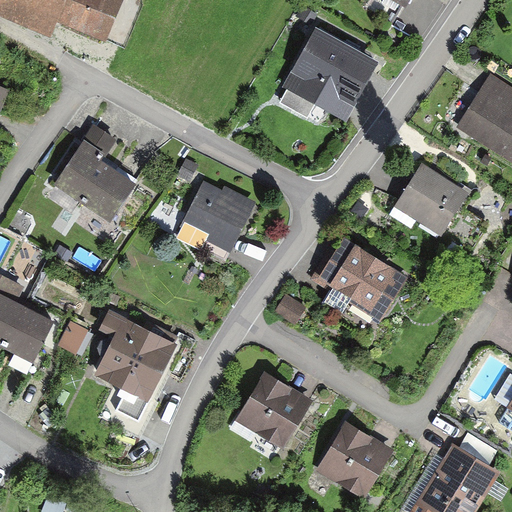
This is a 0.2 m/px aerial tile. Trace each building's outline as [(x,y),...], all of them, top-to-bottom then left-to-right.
[(14,0),(0,0),(0,14),(51,36),(59,18),(14,0)] [(14,0),(59,18),(107,37),(121,0),(14,0)] [(381,60),(317,25),(284,86),(348,121),(381,60)] [(511,85),(491,73),(457,127),(511,161),(511,85)] [(0,114),(11,89),(0,83),(0,114)] [(84,202),(110,163),(104,159),(119,138),(95,122),(55,183),(84,202)] [(200,164),(187,158),(178,175),(191,182),(200,164)] [(477,193),(423,161),(395,206),(449,239),(443,250),(465,263),(490,222),(468,208),(477,193)] [(138,182),(110,163),(84,202),(112,221),(138,182)] [(223,189),(204,180),(176,236),(227,261),(257,201),(225,185),(223,189)] [(410,277),(345,236),(319,276),(333,285),(322,303),(373,335),(410,277)] [(0,344),(4,346),(26,303),(19,300),(26,286),(0,273),(0,344)] [(308,306),(286,293),(275,311),(296,324),(308,306)] [(34,361),(55,319),(26,303),(4,346),(34,361)] [(113,337),(95,374),(121,387),(117,394),(123,396),(116,409),(140,421),(180,341),(110,307),(98,330),(113,337)] [(89,329),(71,320),(59,345),(77,354),(89,329)] [(313,399),(265,371),(235,420),(283,449),(313,399)] [(511,401),(500,422),(511,429),(511,401)] [(395,448),(347,420),(316,470),(365,499),(395,448)] [(463,446),(494,461),(502,446),(470,431),(463,446)] [(453,442),(410,511),(480,511),(478,510),(501,472),(453,442)]
